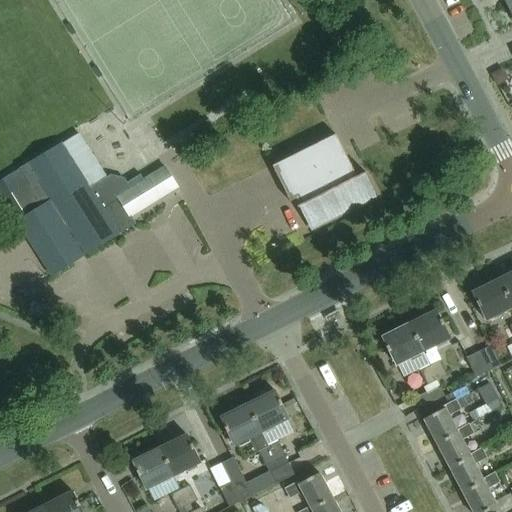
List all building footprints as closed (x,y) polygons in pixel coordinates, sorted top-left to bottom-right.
[(511,0),(501,0),(511,19),(511,0)] [(353,178),(332,136),(269,167),(287,203),(297,198),(300,205),(294,208),(294,210),(297,208),(308,231),(372,199),(360,176),(363,175),(362,173),(353,178)] [(39,182),(86,256),(120,234),(137,224),(132,217),(180,188),(165,165),(143,179),(141,175),(128,183),(125,178),(111,175),(91,187),(62,142),(20,168),(2,179),(12,194),(29,183),(31,187),(39,182)] [(51,277),(86,256),(39,182),(31,187),(29,183),(12,194),(25,215),(16,221),(51,277)] [(511,301),(511,271),(500,277),(511,301)] [(487,318),(511,305),(511,301),(500,277),(472,291),(478,304),(480,304),(487,318)] [(423,350),(450,337),(442,322),(443,322),(437,309),(410,323),(423,350)] [(397,364),(423,350),(410,323),(382,337),(389,350),(390,350),(397,364)] [(489,346),(480,351),(489,371),(500,366),(491,346),(489,346)] [(480,351),(467,358),(477,378),(489,371),(480,351)] [(430,364),(438,379),(448,374),(440,359),(430,364)] [(437,380),(438,379),(430,364),(421,369),(428,384),(437,380)] [(495,379),(482,386),(494,407),(506,401),(495,379)] [(423,407),(445,395),(437,380),(428,384),(424,387),(426,392),(416,396),(423,407)] [(247,405),(262,432),(288,419),(281,405),(282,404),(275,390),(247,405)] [(446,407),(425,418),(438,443),(459,432),(458,430),(450,415),(462,408),(457,399),(445,405),(446,407)] [(262,432),(247,405),(220,418),(227,432),(228,431),(236,445),(248,439),(254,451),(258,449),(270,473),(280,468),(273,453),(269,446),(262,432)] [(463,439),(476,433),(471,423),(458,430),(459,432),(438,443),(451,467),(472,456),(471,454),(463,439)] [(173,476),(199,463),(193,450),(194,449),(187,435),(159,448),(173,476)] [(276,484),(294,475),(278,442),(269,446),(273,453),(280,468),(270,473),(276,484)] [(146,489),(173,476),(159,448),(132,462),(139,476),(140,475),(146,489)] [(472,456),(451,467),(464,492),(485,481),(484,479),(476,463),(488,457),(483,448),(471,454),(472,456)] [(232,482),(242,502),(253,496),(234,457),(223,462),(232,482)] [(299,481),(287,488),(292,498),(304,491),(311,506),(312,508),(334,497),(321,472),(300,483),(299,481)] [(485,481),(464,492),(474,511),(486,511),(498,506),(489,488),(501,482),(496,472),(484,479),(485,481)] [(230,508),(242,502),(232,482),(220,488),(230,508)] [(181,490),(188,505),(198,500),(191,485),(181,490)] [(178,510),(188,505),(181,490),(170,495),(178,510)] [(84,511),(74,491),(46,504),(50,511),(84,511)] [(311,506),(300,511),(341,511),(334,497),(312,508),(311,506)]
